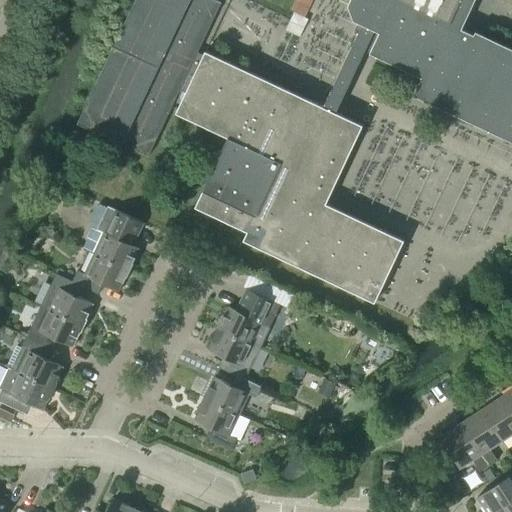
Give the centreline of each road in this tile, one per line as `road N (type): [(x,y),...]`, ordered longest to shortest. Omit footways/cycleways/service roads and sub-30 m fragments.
road 1 (residential): [(94,447),(190,257)]
road 2 (residential): [(406,511),(412,442),(511,368)]
road 3 (residential): [(269,511),(94,447)]
